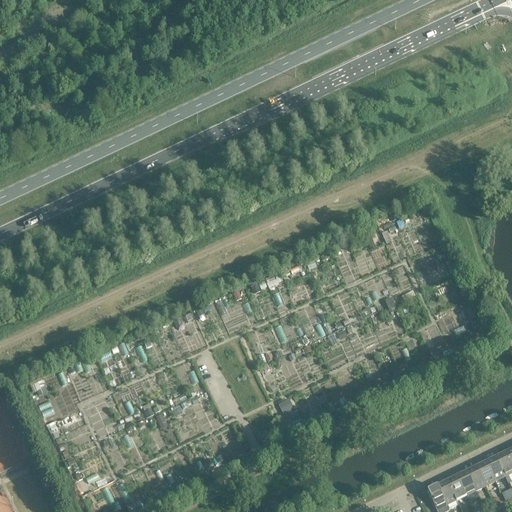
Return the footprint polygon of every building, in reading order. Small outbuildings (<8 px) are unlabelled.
[(511,474),(511,468),(505,454),(495,459),(505,478),(511,474)] [(505,478),(495,459),(486,464),(495,483),(505,478)] [(495,483),(486,464),(476,468),(485,488),(495,483)] [(485,488),(476,468),(466,473),(476,492),(485,488)] [(476,492),(466,473),(456,478),(466,497),(476,492)] [(466,497),(456,478),(447,483),(456,502),(466,497)] [(458,506),(456,502),(447,483),(437,487),(448,510),(458,506)] [(448,511),(449,511),(448,510),(437,487),(427,492),(428,495),(436,511),(448,511)] [(497,498),(492,501),(495,507),(500,504),(497,498)]
